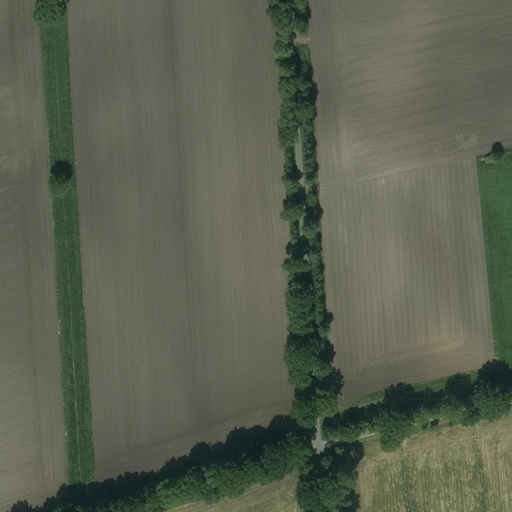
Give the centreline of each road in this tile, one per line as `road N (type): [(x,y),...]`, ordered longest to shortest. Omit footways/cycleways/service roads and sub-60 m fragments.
road 1 (unclassified): [(289,0),(319,447)]
road 2 (unclassified): [(128,511),(319,447)]
road 3 (track): [(511,401),(319,447)]
